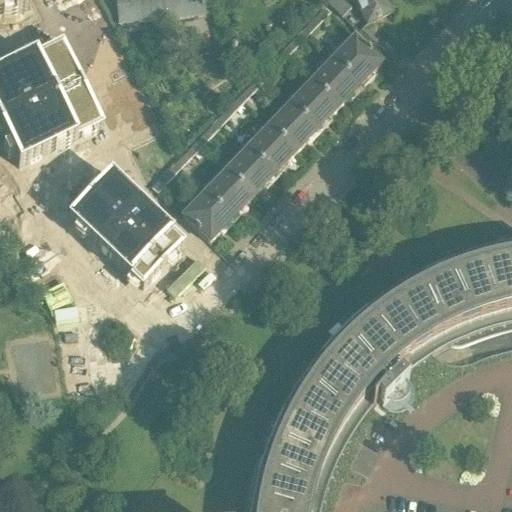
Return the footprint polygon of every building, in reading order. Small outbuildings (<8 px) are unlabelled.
[(0,0),(0,15),(23,13),(24,13),(27,13),(26,3),(25,0),(0,0)] [(214,0),(115,0),(119,27),(216,17),(214,0)] [(324,0),(323,2),(324,4),(342,20),(351,11),(339,0),(324,0)] [(353,0),(367,27),(391,15),(383,0),(353,0)] [(324,13),(315,22),(319,27),(329,17),(324,13)] [(319,27),(315,22),(305,32),(310,37),(319,27)] [(300,38),(290,48),(295,52),(304,43),(300,38)] [(354,41),(333,63),(361,91),(367,84),(366,83),(382,66),(354,41)] [(0,131),(1,133),(0,132),(0,134),(0,135),(1,135),(9,151),(19,171),(29,165),(30,166),(41,160),(55,153),(103,129),(87,97),(85,94),(86,93),(85,93),(84,91),(83,92),(80,87),(82,86),(81,84),(80,84),(63,48),(53,53),(1,79),(0,79),(0,78),(0,131)] [(290,48),(281,58),(285,62),(295,52),(290,48)] [(183,57),(178,49),(169,55),(173,63),(183,57)] [(281,58),(271,68),(276,72),(285,62),(281,58)] [(333,63),(311,86),(338,112),(354,96),(355,97),(361,91),(333,63)] [(276,72),(271,68),(262,77),(266,82),(276,72)] [(256,83),(247,93),(252,97),(261,88),(256,83)] [(311,86),(290,108),(318,136),(325,129),(323,128),(338,112),(311,86)] [(247,93),(238,103),(242,107),(252,97),(247,93)] [(238,103),(228,112),(233,117),(242,107),(238,103)] [(290,108),(268,131),(296,157),(311,140),(312,142),(318,136),(290,108)] [(233,117),(228,112),(219,122),(224,127),(233,117)] [(214,128),(204,138),(209,142),(218,132),(214,128)] [(268,131),(247,153),(275,180),(281,174),(280,173),(296,157),(268,131)] [(204,138),(195,147),(200,152),(209,142),(204,138)] [(195,147),(186,157),(191,161),(200,152),(195,147)] [(247,153),(225,175),(253,202),(268,185),(269,187),(275,180),(247,153)] [(191,161),(186,157),(177,166),(181,171),(191,161)] [(171,172),(162,182),(166,186),(176,176),(171,172)] [(225,175),(204,198),(232,225),(238,219),(237,218),(253,202),(225,175)] [(77,213),(69,222),(101,253),(101,254),(102,253),(109,259),(108,260),(109,261),(110,261),(130,280),(142,292),(151,283),(151,284),(152,283),(160,275),(159,274),(166,267),(183,249),(154,221),(151,218),(150,218),(150,217),(148,219),(143,213),(144,211),(143,210),(142,210),(127,196),(109,179),(102,187),(86,204),(85,204),(77,212),(77,213)] [(166,186),(162,182),(152,192),(157,196),(166,186)] [(232,225),(204,198),(182,221),(209,247),(225,230),(226,231),(232,225)] [(321,511),(322,509),(324,501),(325,496),(328,487),(331,479),(334,471),(337,463),(341,455),(345,448),(349,440),(354,433),(357,428),(377,402),(383,408),(408,384),(402,378),(413,369),(420,364),(427,359),(435,354),(441,351),(442,350),(450,345),(456,343),(464,339),(472,336),(480,333),(489,330),(498,327),(506,325),(511,323),(511,253),(494,257),(479,261),(463,265),(433,277),(405,291),(391,300),(378,309),(353,329),(330,351),(309,376),(291,403),(276,431),(264,461),(259,476),(254,492),(251,507),(250,511),(321,511)]
